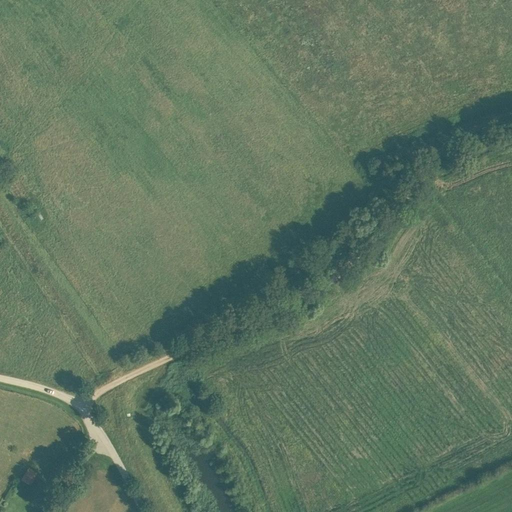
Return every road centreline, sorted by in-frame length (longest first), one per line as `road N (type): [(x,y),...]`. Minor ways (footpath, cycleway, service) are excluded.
road 1 (track): [(511,113),(444,145),(386,224),(313,291),(77,403)]
road 2 (unclassified): [(144,511),(77,403),(0,378)]
road 3 (track): [(186,511),(140,405),(164,359)]
